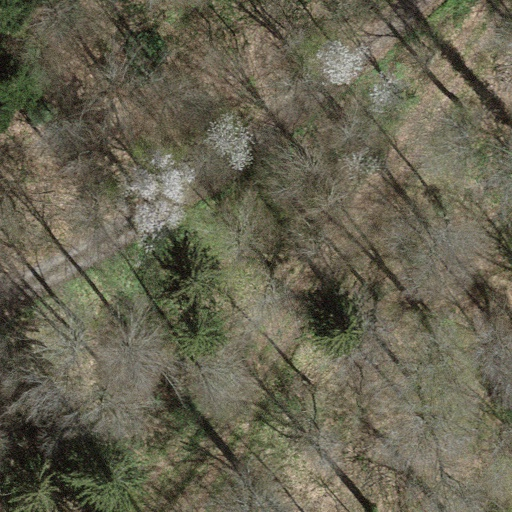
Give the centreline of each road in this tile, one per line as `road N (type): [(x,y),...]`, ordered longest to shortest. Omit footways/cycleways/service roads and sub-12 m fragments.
road 1 (track): [(438,0),(321,208),(141,419),(87,511)]
road 2 (track): [(0,265),(95,248),(426,0)]
